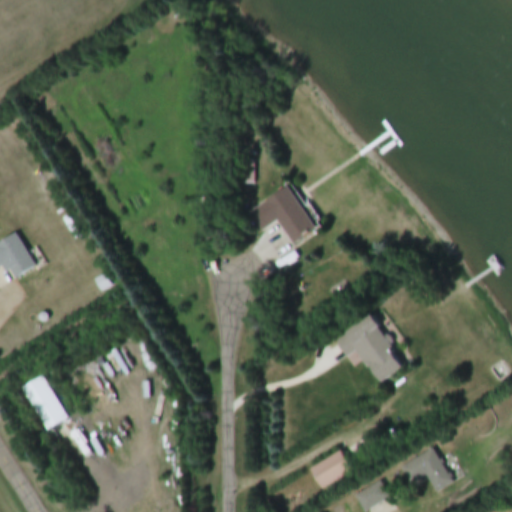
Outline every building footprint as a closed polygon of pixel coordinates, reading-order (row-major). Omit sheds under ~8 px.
[(319,233),(294,189),(251,213),(263,234),(281,223),(294,247),(319,233)] [(0,246),(0,271),(8,268),(15,282),(38,270),(20,236),(0,246)] [(101,293),(111,285),(104,275),(94,282),(101,293)] [(354,353),(377,386),(402,368),(367,318),(333,342),(345,360),(354,353)] [(44,434),(66,422),(42,377),(20,389),(44,434)] [(400,468),(409,487),(426,478),(434,493),(451,485),(435,451),(400,468)] [(319,492),(352,475),(341,454),(308,470),(319,492)]
